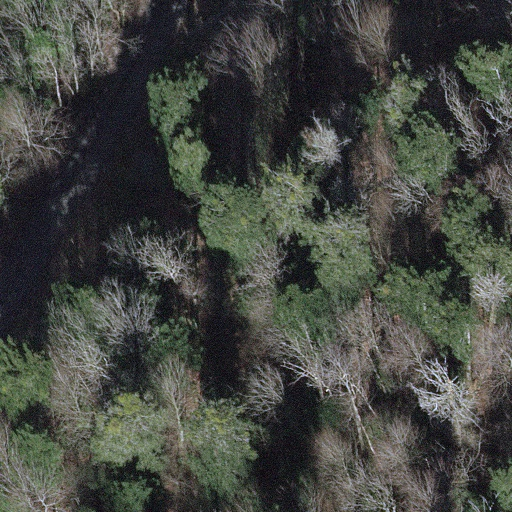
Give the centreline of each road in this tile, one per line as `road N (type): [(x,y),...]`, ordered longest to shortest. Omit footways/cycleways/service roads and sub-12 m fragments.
road 1 (unclassified): [(165,0),(0,298)]
road 2 (track): [(122,82),(241,0)]
